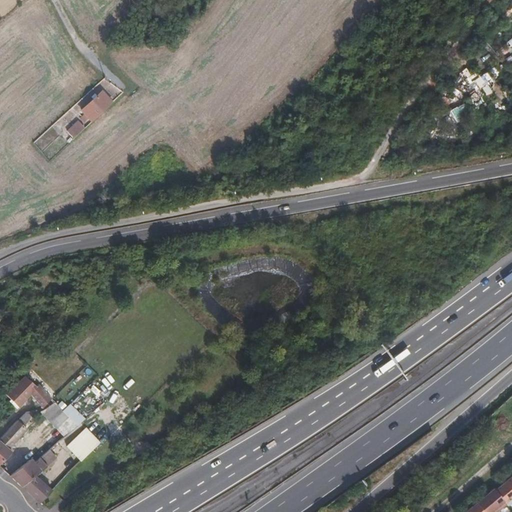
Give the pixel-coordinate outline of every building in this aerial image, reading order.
[(91,119),(111,101),(100,90),(80,107),(91,119)] [(84,126),(77,119),(75,121),(81,128),(84,126)] [(81,128),(75,121),(66,130),(72,137),(81,128)] [(48,396),(38,385),(39,384),(35,379),(31,383),(22,374),(4,391),(14,402),(26,390),(39,404),(48,396)] [(84,418),(70,403),(63,410),(54,401),(41,413),(64,437),(84,418)] [(29,413),(34,410),(30,407),(22,407),(13,416),(20,423),(29,413)] [(5,445),(23,426),(20,423),(13,416),(0,430),(0,456),(8,448),(5,445)] [(89,448),(79,438),(69,446),(79,457),(89,448)] [(33,472),(44,463),(36,454),(30,458),(27,455),(6,472),(19,484),(33,472)] [(36,500),(49,487),(33,472),(19,484),(36,500)] [(511,502),(511,477),(511,476),(494,490),(506,504),(507,506),(511,502)] [(496,511),(506,504),(494,490),(493,489),(476,503),(483,511),(491,511),(492,511),(496,511)] [(483,511),(476,503),(464,511),(483,511)]
